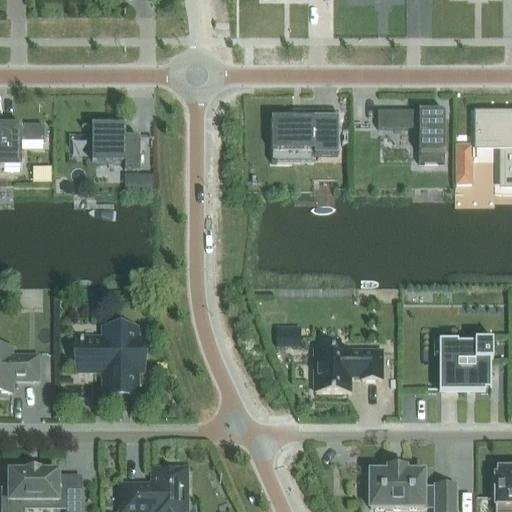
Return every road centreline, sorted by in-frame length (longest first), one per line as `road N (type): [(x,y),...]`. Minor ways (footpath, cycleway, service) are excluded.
road 1 (residential): [(195,97),(199,311),(250,438)]
road 2 (tertiary): [(216,76),(511,77)]
road 3 (residential): [(511,438),(250,438)]
road 4 (residential): [(250,438),(0,438)]
road 5 (tertiary): [(0,76),(174,77)]
